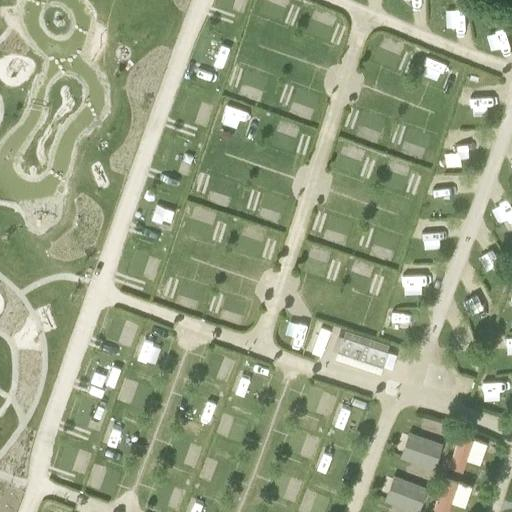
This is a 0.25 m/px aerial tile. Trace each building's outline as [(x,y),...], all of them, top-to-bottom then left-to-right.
[(271,0),(269,9),(289,14),(291,0),(271,0)] [(498,38),(511,36),(511,22),(496,25),(498,38)] [(428,76),(444,79),(449,60),(432,56),(428,76)] [(223,122),(238,127),(244,108),(229,103),(223,122)] [(370,122),(367,139),(384,142),(387,125),(370,122)] [(353,145),(347,163),(365,168),(370,151),(353,145)] [(213,179),(209,196),(227,199),(231,183),(213,179)] [(440,201),(460,201),(461,182),(440,181),(440,201)] [(196,227),(212,230),(216,212),(200,209),(196,227)] [(256,225),(250,243),(268,250),(275,232),(256,225)] [(487,268),(504,259),(496,244),(479,253),(487,268)] [(388,296),(392,274),(374,271),(370,293),(388,296)] [(404,292),(425,292),(426,271),(404,271),(404,292)] [(168,299),(184,304),(189,286),(173,282),(168,299)] [(386,372),(394,349),(343,332),(335,355),(386,372)] [(144,334),(141,353),(159,356),(162,338),(144,334)] [(511,335),(500,336),(501,355),(511,353),(511,335)] [(213,369),(231,375),(238,357),(219,350),(213,369)] [(253,391),(259,377),(241,370),(235,384),(253,391)] [(335,421),(353,428),(361,408),(342,401),(335,421)] [(240,440),(248,420),(227,412),(219,432),(240,440)] [(299,428),(293,443),(311,450),(317,435),(299,428)] [(410,428),(401,452),(437,465),(446,440),(410,428)] [(461,430),(449,464),(464,469),(468,456),(481,461),(488,440),(461,430)] [(339,465),(346,444),(327,438),(321,459),(339,465)] [(174,463),(192,470),(199,450),(181,444),(174,463)] [(61,473),(78,481),(85,465),(68,457),(61,473)] [(99,468),(92,482),(105,489),(113,474),(99,468)] [(396,471),(386,496),(420,510),(430,485),(396,471)] [(434,506),(447,511),(449,511),(455,499),(466,504),(473,485),(447,474),(434,506)] [(274,495),(291,503),(298,488),(280,480),(274,495)] [(161,504),(178,510),(184,493),(167,487),(161,504)] [(302,509),(309,511),(320,511),(325,501),(308,494),(302,509)]
